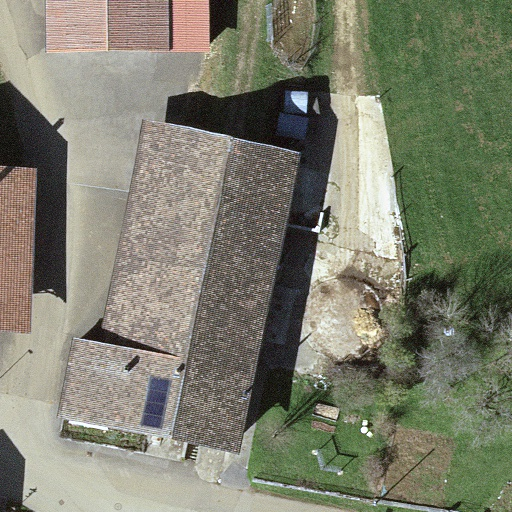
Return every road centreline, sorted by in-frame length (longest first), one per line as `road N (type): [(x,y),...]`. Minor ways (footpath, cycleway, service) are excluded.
road 1 (unclassified): [(1,0),(43,125),(52,191),(44,307),(14,470)]
road 2 (unclassified): [(268,511),(88,502)]
